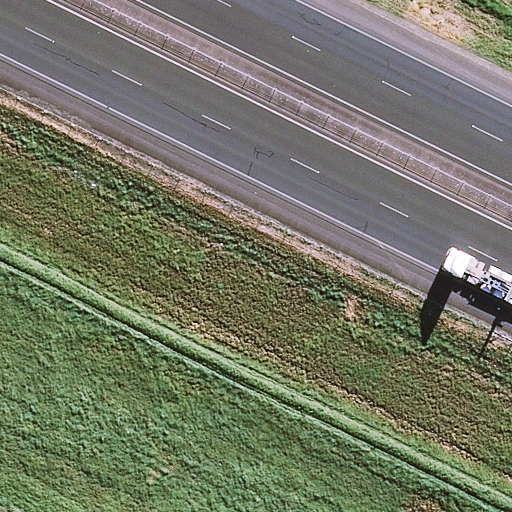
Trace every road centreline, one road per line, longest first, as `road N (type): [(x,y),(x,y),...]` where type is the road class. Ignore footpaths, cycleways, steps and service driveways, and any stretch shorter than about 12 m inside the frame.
road 1 (motorway): [(511,255),(0,3)]
road 2 (motorway): [(210,0),(511,149)]
